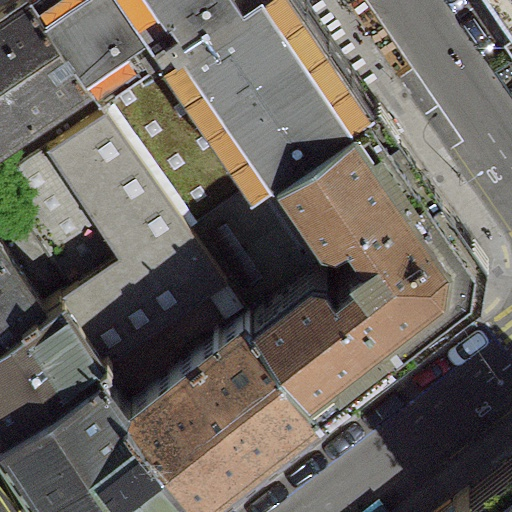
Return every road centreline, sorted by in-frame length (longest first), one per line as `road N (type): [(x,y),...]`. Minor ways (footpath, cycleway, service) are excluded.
road 1 (residential): [(323,511),(511,371)]
road 2 (residential): [(407,0),(511,146)]
